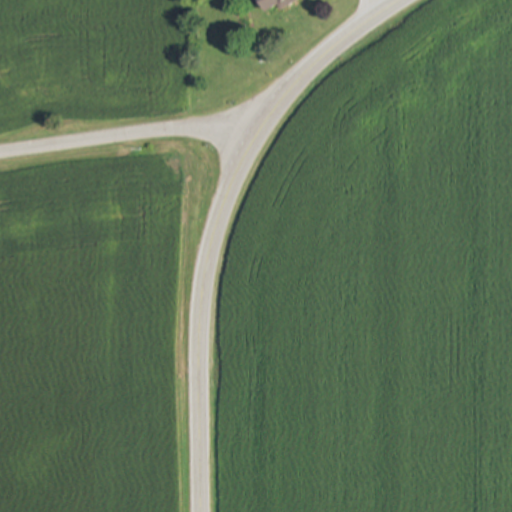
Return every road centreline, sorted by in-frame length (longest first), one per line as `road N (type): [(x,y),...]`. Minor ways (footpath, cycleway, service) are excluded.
road 1 (secondary): [(204,511),(205,310),(221,221),(289,100),(329,52),(400,0)]
road 2 (residential): [(0,164),(270,127)]
